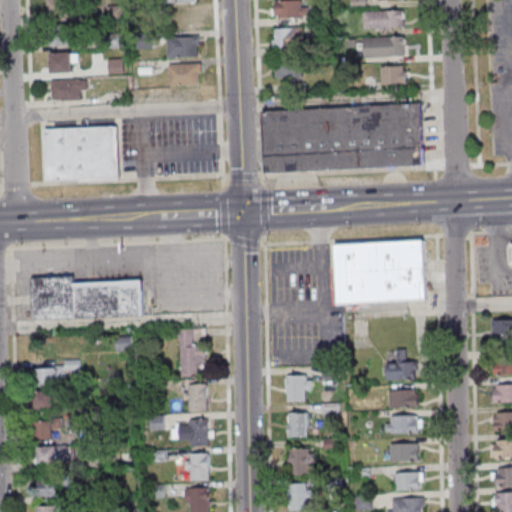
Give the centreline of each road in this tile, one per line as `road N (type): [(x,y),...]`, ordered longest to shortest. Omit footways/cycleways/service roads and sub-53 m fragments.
road 1 (residential): [(457,511),(447,0)]
road 2 (tertiary): [(247,511),(244,212)]
road 3 (residential): [(16,222),(6,0)]
road 4 (tertiary): [(244,212),(234,0)]
road 5 (secondary): [(160,216),(16,222)]
road 6 (secondary): [(453,203),(325,209)]
